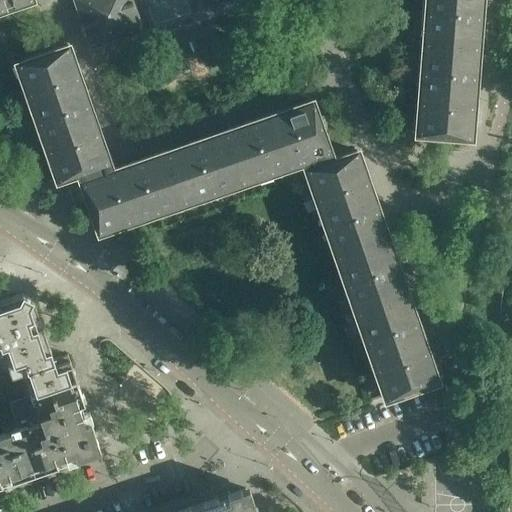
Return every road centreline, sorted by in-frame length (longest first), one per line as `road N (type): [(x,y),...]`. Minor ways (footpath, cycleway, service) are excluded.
road 1 (residential): [(239,409),(76,264),(20,225)]
road 2 (residential): [(41,511),(193,463),(239,409)]
road 3 (residential): [(445,415),(328,455)]
